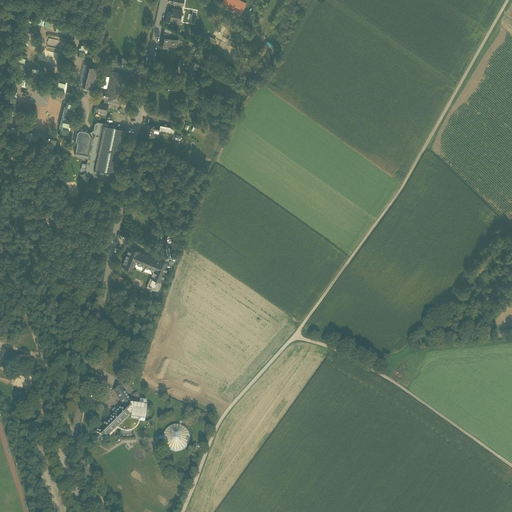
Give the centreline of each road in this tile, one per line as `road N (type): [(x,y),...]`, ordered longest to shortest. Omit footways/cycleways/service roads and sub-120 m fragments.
road 1 (residential): [(162,0),(73,437),(101,511)]
road 2 (track): [(294,335),(398,192),(507,0)]
road 3 (track): [(294,335),(393,382),(511,466)]
road 4 (track): [(183,511),(218,423),(294,335)]
